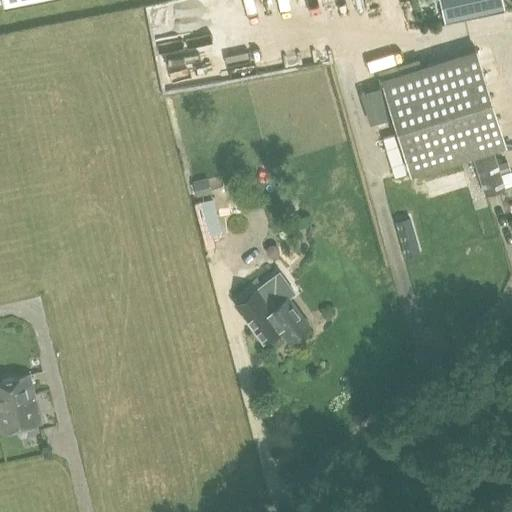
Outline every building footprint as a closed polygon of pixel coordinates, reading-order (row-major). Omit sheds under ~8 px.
[(293,0),(278,0),(280,10),(294,8),(293,0)] [(441,0),(440,0),(445,19),(503,6),(501,0),(441,0)] [(460,159),(472,155),(494,149),(506,145),(476,47),(379,77),(409,175),(445,164),(460,159)] [(494,149),(472,155),(484,195),(505,188),(505,186),(501,174),(501,173),(498,164),(494,149)] [(498,164),(501,173),(510,170),(507,161),(498,164)] [(464,185),(459,171),(424,182),(429,197),(464,185)] [(351,252),(330,174),(308,181),(328,258),(351,252)] [(208,180),(193,184),(195,195),(211,191),(208,180)] [(472,201),(479,225),(490,222),(483,198),(472,201)] [(404,256),(419,252),(409,216),(395,220),(404,256)] [(493,221),(497,234),(511,229),(511,221),(510,216),(493,221)] [(236,304),(262,340),(278,329),(287,341),(309,324),(281,285),(243,312),(237,303),(236,304)] [(308,365),(327,372),(333,353),(314,347),(308,365)] [(0,432),(41,422),(29,374),(0,380),(0,432)]
